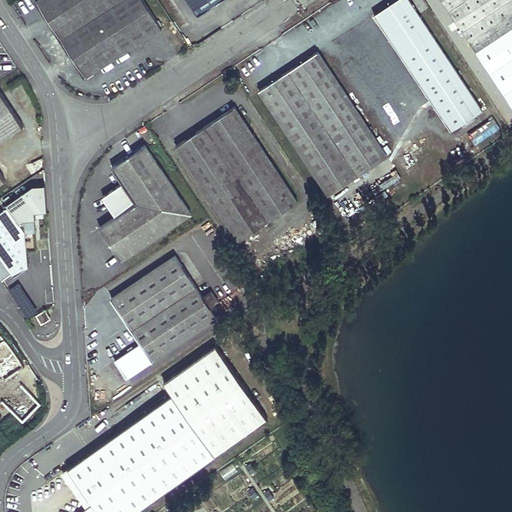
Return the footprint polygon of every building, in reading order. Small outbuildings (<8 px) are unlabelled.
[(143,0),(36,0),(36,1),(85,77),(161,28),(143,0)] [(188,0),(198,15),(220,0),(188,0)] [(410,0),(397,0),(374,15),(451,131),(483,110),(410,0)] [(511,26),(511,0),(442,0),(476,51),(511,26)] [(511,26),(476,51),(487,68),(511,51),(511,26)] [(318,51),(258,90),(329,196),(388,156),(318,51)] [(1,93),(0,93),(0,182),(5,180),(0,172),(0,140),(23,125),(1,93)] [(235,107),(176,145),(239,241),(298,202),(235,107)] [(145,145),(112,167),(123,183),(104,196),(117,216),(99,228),(122,261),(192,214),(145,145)] [(0,259),(0,279),(1,281),(10,275),(12,278),(27,268),(26,253),(36,253),(34,214),(47,213),(45,187),(33,187),(5,205),(7,208),(0,212),(0,258),(0,259)] [(176,255),(112,297),(142,342),(116,359),(128,378),(217,318),(210,306),(218,301),(211,291),(203,297),(176,255)] [(46,310),(37,316),(42,323),(51,317),(46,310)] [(136,511),(267,420),(216,347),(165,383),(173,395),(68,469),(93,504),(81,511),(136,511)] [(119,411),(125,421),(169,396),(163,386),(119,411)]
